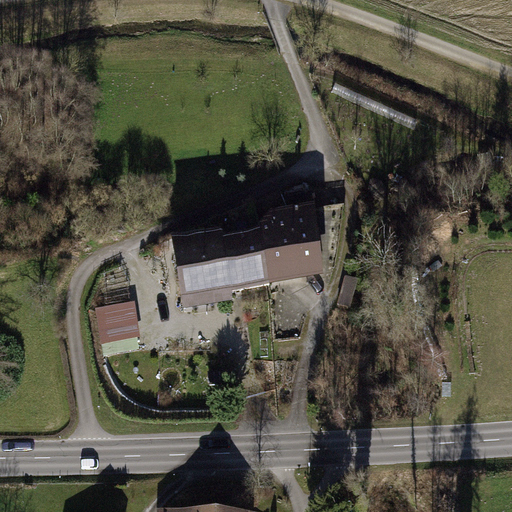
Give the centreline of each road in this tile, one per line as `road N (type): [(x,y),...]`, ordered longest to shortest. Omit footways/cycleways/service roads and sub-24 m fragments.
road 1 (track): [(269,0),(322,149),(306,169),(102,258),(78,279),(72,320),(92,457)]
road 2 (tertiary): [(511,438),(0,459)]
road 3 (track): [(511,72),(304,0)]
